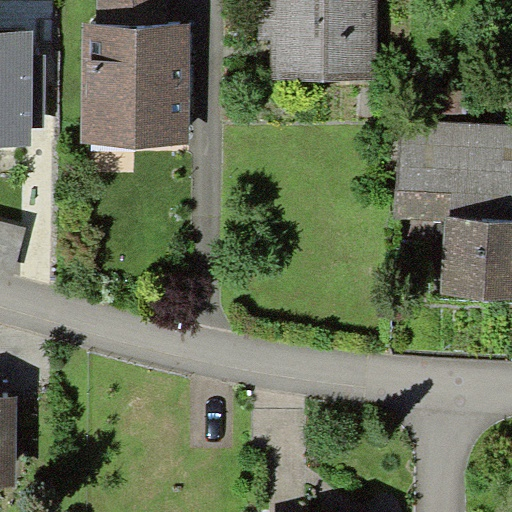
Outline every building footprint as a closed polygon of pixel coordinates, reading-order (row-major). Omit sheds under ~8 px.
[(374,0),(275,0),(276,68),(375,68),(374,0)] [(194,9),(88,10),(89,151),(195,150),(194,9)] [(49,22),(0,22),(0,152),(51,151),(49,22)] [(511,124),(406,119),(398,283),(511,288),(511,124)] [(21,359),(0,358),(0,482),(20,482),(21,359)]
